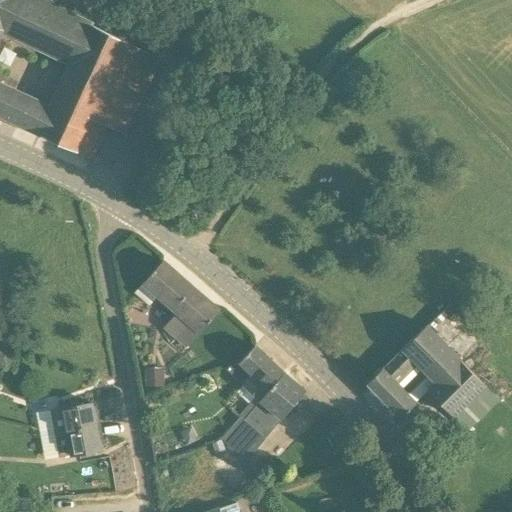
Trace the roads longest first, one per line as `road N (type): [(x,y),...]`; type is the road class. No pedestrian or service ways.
road 1 (tertiary): [(408,511),(375,440),(282,336),(188,253),(122,208)]
road 2 (track): [(434,0),(352,46),(188,253)]
road 3 (unclassified): [(152,511),(99,250),(122,208)]
road 4 (tertiary): [(122,208),(0,148)]
